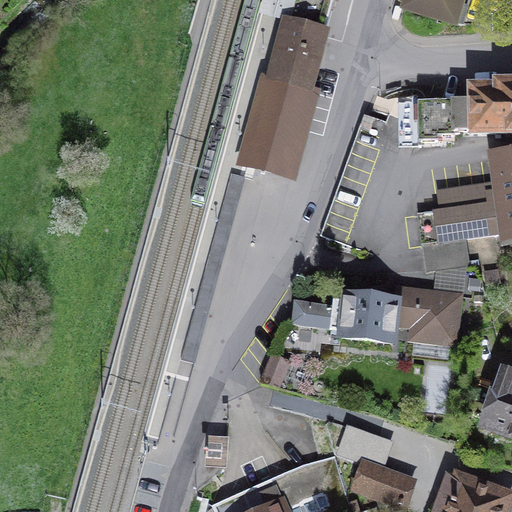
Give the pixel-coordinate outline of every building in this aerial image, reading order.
[(236,165),(296,181),(318,95),(314,91),(330,27),(327,26),(334,0),(296,0),(292,17),(283,14),(281,19),(236,165)] [(262,0),(259,12),(281,19),(283,14),(292,17),(296,0),(262,0)] [(407,0),(405,10),(455,24),(461,0),(407,0)] [(511,86),(465,88),(467,134),(511,132),(511,86)] [(367,120),(325,240),(380,259),(422,139),(367,120)] [(498,246),(511,243),(511,145),(479,151),(489,208),(433,217),(438,248),(496,239),(498,246)] [(465,339),(470,297),(398,288),(396,301),(366,297),(360,342),(394,346),(396,330),(413,332),(411,347),(445,351),(447,337),(465,339)] [(317,309),(295,307),(293,331),(315,333),(317,309)] [(275,361),(263,386),(275,392),(287,367),(275,361)] [(511,388),(506,386),(491,430),(511,437),(511,388)] [(228,440),(207,438),(205,468),(226,470),(228,440)] [(250,492),(259,511),(352,511),(337,458),(304,468),(250,492)] [(412,483),(365,467),(356,492),(403,508),(412,483)] [(459,482),(447,478),(434,511),(503,511),(508,499),(459,481),(459,482)]
